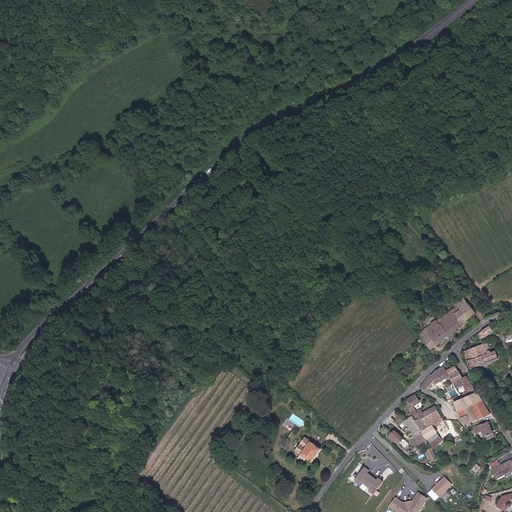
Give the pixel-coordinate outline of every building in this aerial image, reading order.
[(468,304),(463,299),(456,304),(460,310),(468,304)] [(417,335),(420,338),(430,350),(436,345),(437,346),(456,330),(455,330),(462,325),(461,324),(474,313),(468,304),(460,310),(456,304),(453,306),(454,308),(435,322),(435,321),(429,325),(430,326),(418,334),(417,335)] [(484,329),(481,332),(478,335),(480,339),(485,337),(493,333),(489,327),(484,329)] [(467,352),(474,369),(501,358),(498,351),(493,352),(490,343),(467,352)] [(458,366),(449,371),(457,384),(465,378),(458,366)] [(463,395),(459,388),(457,384),(449,371),(447,367),(439,370),(434,376),(437,380),(439,384),(444,381),(454,399),(463,395)] [(430,378),(424,387),(429,390),(437,380),(434,376),(433,374),(430,378)] [(469,375),(465,378),(457,384),(459,388),(466,385),(470,392),(473,391),(477,388),(469,375)] [(473,421),(492,414),(479,392),(455,402),(463,417),(470,414),(473,421)] [(422,401),(418,393),(411,398),(409,399),(407,401),(411,407),(415,405),(416,405),(422,401)] [(431,409),(436,417),(427,422),(430,427),(434,425),(445,419),(438,405),(431,409)] [(427,422),(436,417),(431,409),(425,412),(422,408),(419,409),(417,407),(413,410),(414,413),(413,414),(414,416),(415,415),(418,419),(424,417),(427,422)] [(466,422),(468,423),(473,421),(470,414),(463,417),(466,422)] [(427,432),(425,430),(430,427),(427,422),(424,417),(418,419),(415,415),(414,416),(407,420),(408,421),(406,421),(409,425),(411,424),(417,431),(416,432),(419,437),(427,432)] [(496,433),(491,421),(476,426),(479,433),(484,431),(487,437),(496,433)] [(430,427),(425,430),(427,432),(430,438),(433,443),(441,438),(434,425),(430,427)] [(408,439),(398,431),(394,435),(404,443),(408,439)] [(427,432),(419,437),(416,438),(415,439),(422,450),(427,448),(423,442),(430,438),(427,432)] [(324,449),(308,437),(302,447),(299,445),(297,449),(299,450),(298,452),(303,455),(305,453),(317,460),(324,449)] [(438,459),(434,452),(432,447),(426,451),(432,462),(438,459)] [(508,454),(498,459),(500,463),(510,459),(508,454)] [(511,462),(510,462),(495,470),(500,478),(511,471),(511,462)] [(472,471),(477,475),(482,467),(477,464),(472,471)] [(373,495),(384,481),(378,477),(376,479),(368,472),(369,471),(364,467),(355,479),(360,483),(361,482),(370,489),(368,491),(373,495)] [(452,485),(444,476),(431,489),(439,497),(452,485)] [(418,511),(428,498),(417,491),(412,500),(403,502),(394,497),(388,506),(396,511),(418,511)] [(511,494),(506,496),(499,506),(507,511),(509,507),(511,508),(511,506),(511,494)] [(486,499),(482,508),(487,510),(492,501),(486,499)]
